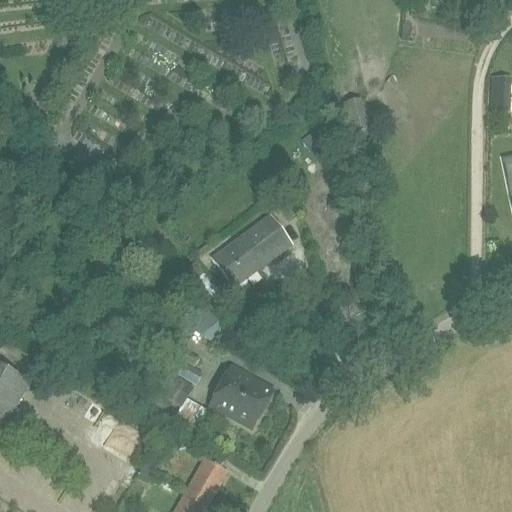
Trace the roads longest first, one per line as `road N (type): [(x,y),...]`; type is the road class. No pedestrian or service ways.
road 1 (unclassified): [(255,511),(328,404),(397,356),(511,297)]
road 2 (track): [(479,76),(474,313)]
